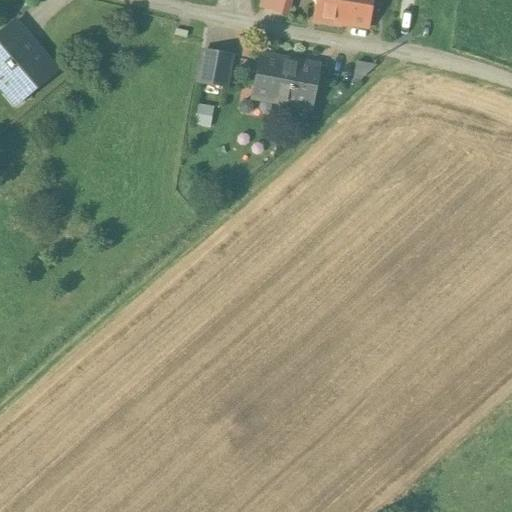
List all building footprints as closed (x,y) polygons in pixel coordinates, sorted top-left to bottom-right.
[(260,0),(259,10),(277,13),(279,0),(260,0)] [(305,0),(303,17),(364,26),(367,0),(305,0)] [(15,23),(4,31),(16,46),(22,41),(27,37),(15,23)] [(4,31),(0,34),(0,59),(16,46),(4,31)] [(27,37),(22,41),(33,53),(37,50),(27,37)] [(56,71),(37,50),(33,53),(22,41),(16,46),(0,59),(0,87),(5,93),(11,88),(23,100),(56,71)] [(230,56),(202,52),(197,84),(225,88),(230,56)] [(318,66),(259,55),(251,99),(310,109),(318,66)] [(375,66),(356,63),(353,79),(360,80),(375,66)] [(192,124),(209,126),(212,105),(195,103),(192,124)]
